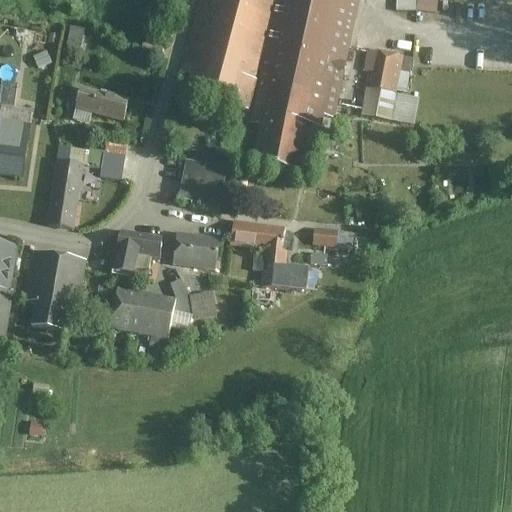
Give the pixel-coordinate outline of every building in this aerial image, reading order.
[(190,86),(248,102),(276,5),(258,0),(202,0),(183,70),(193,73),(190,86)] [(361,0),(278,0),(255,115),(272,118),(264,161),(309,170),(317,127),(335,131),(361,0)] [(48,53),(33,62),(42,77),(57,68),(48,53)] [(402,59),(367,53),(364,70),(369,71),(366,89),(396,94),(402,59)] [(396,94),(366,89),(361,118),(391,123),(395,98),(396,94)] [(133,102),(81,91),(75,117),(127,128),(133,102)] [(418,102),(395,98),(391,123),(414,127),(418,102)] [(33,115),(0,109),(0,178),(23,182),(33,115)] [(87,171),(58,167),(48,231),(77,236),(87,171)] [(227,174),(190,170),(186,208),(223,211),(227,174)] [(291,227),(235,222),(232,252),(265,255),(264,266),(253,265),(252,279),(263,280),(262,296),(273,297),(275,275),(287,276),(291,227)] [(337,234),(313,232),(312,252),(336,254),(337,234)] [(163,243),(119,237),(113,281),(139,285),(142,262),(160,264),(163,243)] [(223,246),(177,241),(173,272),(220,277),(223,246)] [(0,249),(0,346),(4,347),(13,299),(9,299),(17,253),(0,249)] [(91,266),(38,255),(28,309),(38,311),(34,333),(76,341),(91,266)] [(287,276),(275,275),(273,297),(306,300),(308,278),(287,276)] [(140,342),(147,302),(117,297),(111,337),(140,342)] [(216,300),(191,304),(195,329),(220,325),(216,300)] [(170,347),(176,306),(147,302),(140,342),(170,347)] [(48,390),(32,389),(32,399),(48,400),(48,390)] [(42,433),(28,432),(27,443),(41,444),(42,433)]
